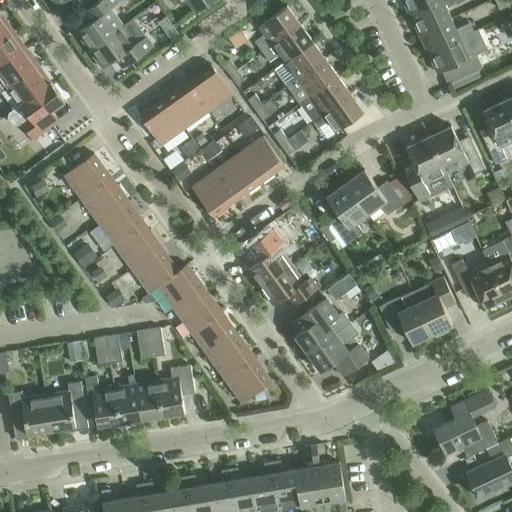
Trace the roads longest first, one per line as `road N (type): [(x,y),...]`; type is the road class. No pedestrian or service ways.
road 1 (residential): [(378,0),(422,91),(420,111),(350,147),(210,252)]
road 2 (residential): [(0,474),(321,417)]
road 3 (residential): [(321,417),(210,252)]
road 4 (residential): [(105,105),(254,0)]
road 5 (residential): [(367,402),(511,333)]
road 6 (residential): [(105,105),(21,0)]
road 7 (residential): [(457,511),(400,437),(377,421)]
